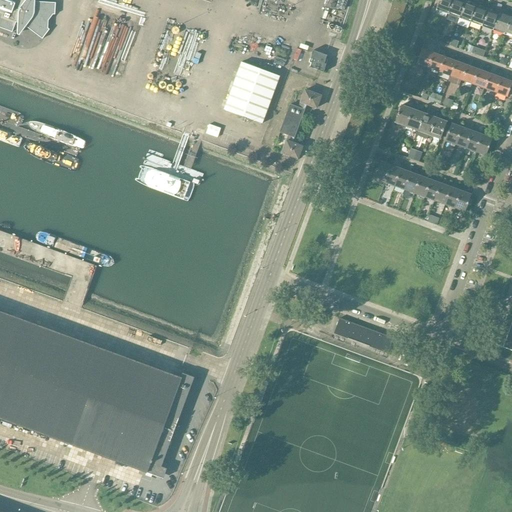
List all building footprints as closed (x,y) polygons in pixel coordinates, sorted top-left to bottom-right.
[(0,0),(0,28),(12,33),(15,23),(18,24),(18,31),(20,33),(25,26),(42,39),(49,30),(47,29),(48,21),(52,15),(54,15),(55,3),(33,2),(34,1),(33,0),(32,0),(0,0)] [(439,0),(436,8),(448,13),(452,0),(439,0)] [(452,0),(448,13),(459,17),(465,1),(461,0),(452,0)] [(472,4),(465,1),(459,17),(470,21),(477,2),(473,0),(472,4)] [(481,3),(477,2),(470,21),(481,25),(487,9),(480,7),(481,3)] [(404,7),(392,3),(390,9),(402,13),(404,7)] [(494,12),(487,9),(481,25),(493,29),(500,10),(495,8),(494,12)] [(402,13),(390,9),(388,14),(400,19),(402,13)] [(504,12),(500,10),(493,29),(504,33),(510,18),(503,15),(504,12)] [(400,19),(388,14),(386,20),(398,24),(400,19)] [(398,24),(386,20),(384,26),(396,30),(398,24)] [(304,23),(299,36),(321,44),(325,31),(304,23)] [(396,30),(384,26),(382,32),(394,36),(396,30)] [(493,40),(490,47),(495,48),(496,46),(498,47),(499,42),(493,40)] [(471,52),(483,56),(485,50),(473,46),(471,52)] [(416,64),(427,68),(433,53),(421,49),(416,64)] [(313,50),(308,67),(324,71),(328,54),(313,50)] [(444,58),(433,53),(427,68),(438,72),(444,58)] [(455,62),(444,58),(438,72),(450,76),(455,62)] [(240,62),(224,110),(263,123),(279,75),(240,62)] [(466,66),(455,62),(450,76),(461,81),(466,66)] [(478,70),(466,66),(461,81),(472,85),(478,70)] [(489,74),(478,70),(472,85),(483,89),(489,74)] [(500,78),(489,74),(483,89),(495,93),(500,78)] [(511,82),(500,78),(495,93),(506,97),(511,82)] [(304,88),(299,102),(317,108),(322,94),(304,88)] [(370,103),(358,99),(355,105),(368,109),(370,103)] [(289,103),(280,132),(295,137),(306,105),(300,103),(299,106),(289,103)] [(368,109),(355,105),(353,110),(366,115),(368,109)] [(394,122),(406,127),(413,107),(408,105),(407,108),(400,106),(394,122)] [(417,109),(413,107),(406,127),(417,131),(423,114),(416,111),(417,109)] [(366,115),(353,110),(351,116),(364,120),(366,115)] [(430,116),(423,114),(417,131),(416,133),(421,135),(422,133),(428,135),(435,115),(431,114),(430,116)] [(440,117),(435,115),(428,135),(427,137),(432,139),(433,137),(440,139),(441,136),(445,125),(446,122),(439,120),(440,117)] [(364,120),(351,116),(349,122),(361,126),(364,120)] [(361,126),(349,122),(347,127),(359,132),(361,126)] [(206,133),(217,137),(220,128),(209,124),(206,133)] [(450,127),(445,125),(441,136),(445,138),(444,141),(455,145),(461,128),(451,124),(450,127)] [(359,132),(347,127),(345,133),(357,137),(359,132)] [(471,131),(461,128),(455,145),(465,148),(471,131)] [(481,135),(471,131),(465,148),(475,152),(481,135)] [(357,137),(345,133),(343,138),(355,143),(357,137)] [(491,139),(481,135),(475,152),(485,156),(491,139)] [(355,143),(343,138),(341,145),(353,149),(355,143)] [(281,153),(297,159),(302,145),(286,139),(281,153)] [(420,161),(423,152),(411,148),(408,157),(420,161)] [(373,179),(384,183),(390,166),(380,162),(373,179)] [(400,169),(390,166),(384,183),(394,186),(400,169)] [(410,173),(400,169),(394,186),(404,190),(410,173)] [(420,177),(410,173),(404,190),(414,194),(420,177)] [(430,180),(420,177),(414,194),(424,197),(430,180)] [(440,184),(430,180),(424,197),(434,201),(440,184)] [(450,188),(440,184),(434,201),(444,205),(450,188)] [(460,191),(450,188),(444,205),(454,208),(460,191)] [(474,199),(470,197),(470,195),(460,191),(454,208),(464,212),(467,205),(471,206),(474,199)] [(0,419),(145,473),(163,479),(166,469),(161,467),(194,378),(182,373),(180,378),(0,311),(0,419)] [(339,318),(334,331),(348,336),(347,339),(369,347),(370,344),(388,351),(392,338),(339,318)] [(511,350),(511,323),(502,347),(511,350)]
